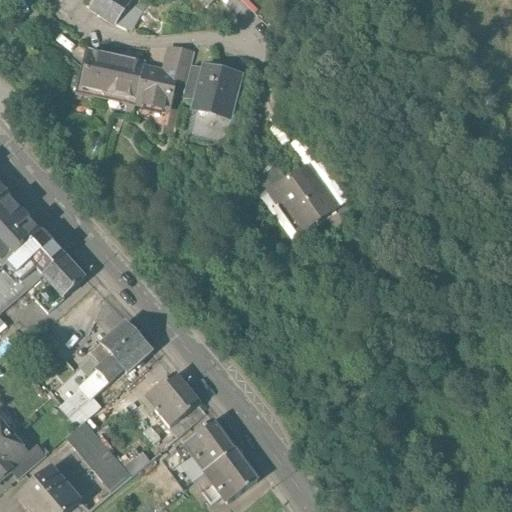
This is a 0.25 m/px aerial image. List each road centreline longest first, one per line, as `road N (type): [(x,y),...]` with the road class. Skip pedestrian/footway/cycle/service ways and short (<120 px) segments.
road 1 (secondary): [(306,511),(0,144)]
road 2 (residential): [(60,0),(85,26),(127,48),(226,48)]
